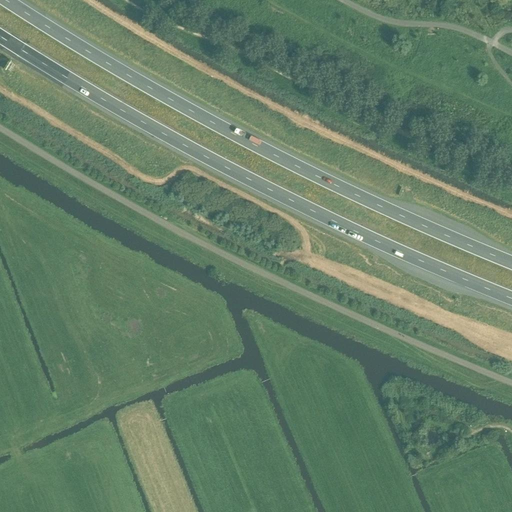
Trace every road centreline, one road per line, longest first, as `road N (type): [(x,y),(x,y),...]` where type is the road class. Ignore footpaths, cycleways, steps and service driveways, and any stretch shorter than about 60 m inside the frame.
road 1 (trunk): [(0,36),(249,179),(511,297)]
road 2 (trunk): [(511,265),(176,103),(4,0)]
road 3 (track): [(127,0),(156,20),(511,168)]
